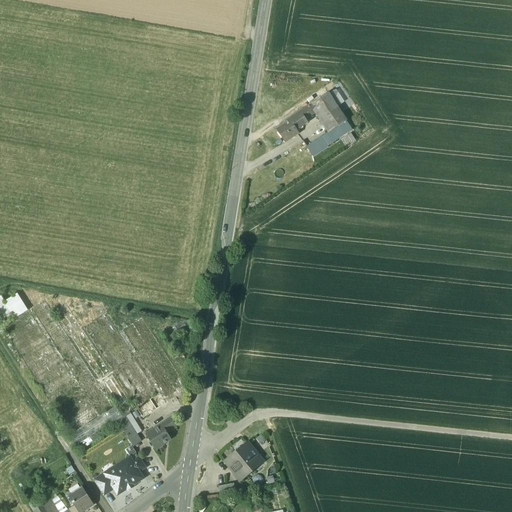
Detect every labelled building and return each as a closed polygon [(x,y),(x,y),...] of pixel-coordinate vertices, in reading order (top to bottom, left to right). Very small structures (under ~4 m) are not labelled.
[(346,122),(328,94),(312,104),(318,113),(330,132),(331,132),(346,122)] [(312,104),(301,112),(306,121),(318,113),(312,104)] [(301,112),(287,121),(288,123),(277,130),(285,143),(299,135),(296,130),(308,123),(306,121),(301,112)] [(346,122),(331,132),(330,132),(321,138),(327,147),(352,130),(346,122)] [(321,138),(306,147),(313,158),(328,148),(327,147),(321,138)] [(13,316),(0,297),(0,320),(2,323),(13,316)] [(44,301),(2,328),(80,451),(118,427),(115,422),(117,421),(118,420),(105,400),(109,397),(98,379),(95,381),(44,301)] [(134,410),(66,305),(54,312),(98,379),(109,397),(105,400),(118,420),(125,416),(134,410)] [(159,394),(106,312),(83,327),(136,409),(159,394)] [(185,386),(141,319),(122,331),(168,402),(185,391),(185,386)] [(159,394),(136,409),(143,418),(165,404),(159,394)] [(227,412),(221,416),(224,421),(230,416),(227,412)] [(118,420),(117,421),(127,437),(135,432),(125,416),(118,420)] [(170,419),(153,430),(154,432),(147,436),(156,451),(162,447),(162,446),(170,440),(167,434),(176,428),(170,419)] [(141,442),(135,432),(127,437),(134,447),(141,442)] [(247,444),(225,462),(241,481),(263,463),(247,444)] [(132,448),(127,451),(130,456),(135,453),(132,448)] [(139,458),(132,463),(139,472),(145,468),(139,458)] [(132,463),(117,472),(115,468),(105,474),(114,489),(118,495),(143,479),(139,473),(139,472),(132,463)] [(114,489),(105,474),(94,481),(104,496),(114,489)] [(234,485),(219,488),(220,494),(235,492),(234,485)] [(82,487),(68,496),(74,506),(77,511),(83,511),(94,505),(82,487)] [(51,488),(45,492),(48,496),(48,497),(54,493),(51,488)] [(48,496),(40,500),(43,506),(51,502),(57,498),(54,493),(48,497),(48,496)] [(65,511),(67,510),(57,498),(51,502),(57,511),(65,511)] [(40,500),(30,507),(33,511),(43,506),(40,500)] [(57,511),(51,502),(43,506),(33,511),(57,511)]
